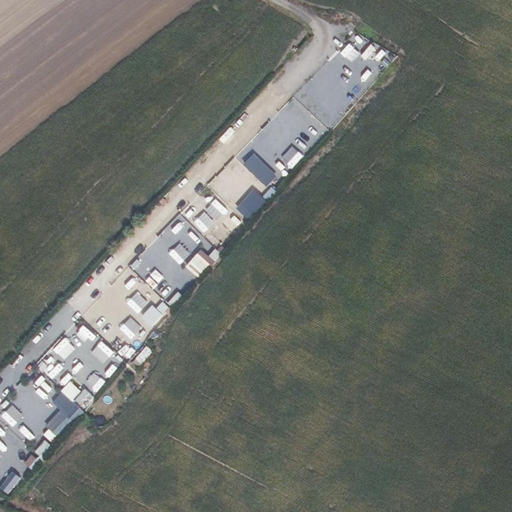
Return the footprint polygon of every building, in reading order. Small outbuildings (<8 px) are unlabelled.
[(213,233),(227,247),(235,238),(221,225),(213,233)] [(188,267),(201,277),(214,261),(201,251),(188,267)] [(163,303),(157,310),(153,307),(143,319),(153,328),(170,309),(163,303)] [(98,378),(106,385),(127,362),(102,340),(89,355),(98,363),(95,367),(102,374),(98,378)] [(62,410),(46,427),(59,438),(75,422),(62,410)]
